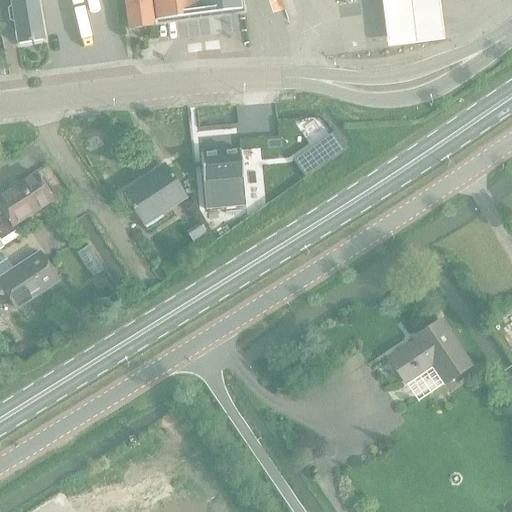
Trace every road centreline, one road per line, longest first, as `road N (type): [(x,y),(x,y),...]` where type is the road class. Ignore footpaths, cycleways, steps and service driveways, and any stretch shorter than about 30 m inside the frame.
road 1 (primary): [(0,420),(511,96)]
road 2 (unclassified): [(511,142),(189,351)]
road 3 (tertiary): [(0,105),(272,76),(327,83)]
road 4 (unclassified): [(189,351),(0,469)]
road 5 (tertiary): [(327,83),(350,96),(416,98),(463,77),(505,42)]
road 6 (unclassified): [(189,351),(293,511)]
road 7 (tertiary): [(505,42),(420,73),(327,83)]
